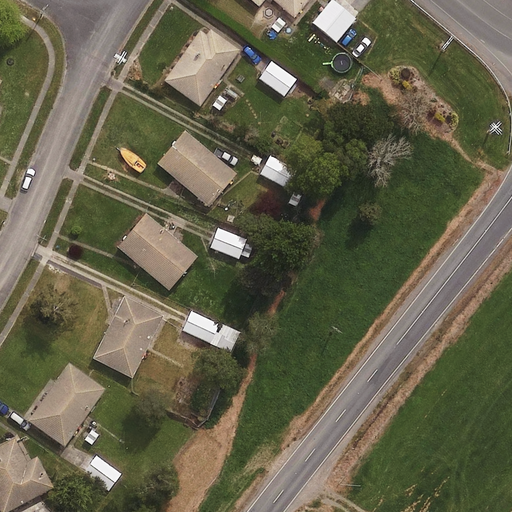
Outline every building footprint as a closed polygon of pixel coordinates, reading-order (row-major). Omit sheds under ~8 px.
[(251,0),(260,7),(265,0),(273,0),(295,18),(309,0),(251,0)] [(344,9),(332,0),(331,0),(312,23),(337,43),(356,19),(344,9)] [(164,81),(200,106),(240,50),(211,29),(207,35),(200,30),(164,81)] [(297,79),(272,61),(266,68),(259,79),(284,97),(297,79)] [(209,207),(237,174),(185,131),(158,163),(209,207)] [(266,163),(260,174),(289,191),(299,171),(270,155),(266,163)] [(133,229),(117,247),(169,291),(198,256),(146,213),(133,229)] [(214,237),(210,248),(239,259),(247,239),(218,227),(214,237)] [(125,296),(93,358),(133,379),(163,315),(125,296)] [(187,320),(182,331),(210,344),(219,324),(191,311),(187,320)] [(69,363),(29,421),(65,447),(105,388),(69,363)] [(0,446),(0,509),(1,511),(8,511),(54,488),(38,456),(27,462),(15,439),(0,446)] [(121,474),(96,455),(90,463),(84,472),(109,490),(121,474)]
